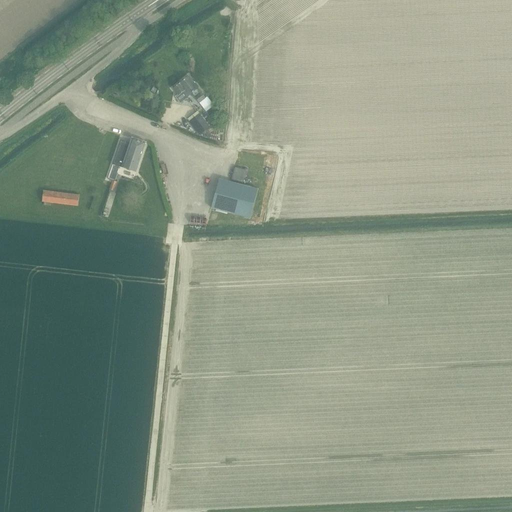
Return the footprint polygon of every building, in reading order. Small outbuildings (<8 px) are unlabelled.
[(189,76),(173,88),(178,94),(176,96),(180,102),(193,92),(196,96),(195,97),(199,102),(205,98),(201,92),(200,93),(197,89),(198,89),(189,76)] [(200,136),(210,128),(199,113),(189,121),(200,136)] [(130,143),(120,140),(113,164),(122,167),(136,172),(145,142),(132,137),(130,143)] [(242,183),(246,170),(235,167),(231,180),(242,183)] [(250,218),(258,189),(219,178),(211,207),(250,218)] [(114,191),(117,181),(112,179),(109,189),(114,191)] [(78,205),(79,195),(44,191),(43,201),(78,205)]
